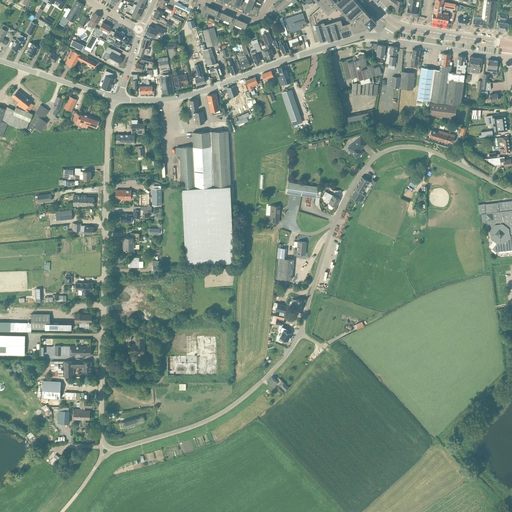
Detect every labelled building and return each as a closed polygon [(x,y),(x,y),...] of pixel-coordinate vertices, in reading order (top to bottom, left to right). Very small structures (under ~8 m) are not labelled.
[(76,0),(71,9),(69,8),(58,26),(68,32),(74,22),(84,4),(76,0)] [(167,6),(166,6),(168,0),(167,0),(160,0),(159,5),(172,11),(173,8),(168,5),(167,6)] [(248,3),(242,0),(241,0),(236,0),(235,3),(234,5),(239,6),(238,8),(245,10),(245,9),(246,8),(248,3)] [(255,15),(259,7),(252,5),(254,0),(253,0),(248,0),(248,3),(246,8),(245,9),(249,11),(249,12),(255,15)] [(309,18),(309,19),(315,41),(326,38),(328,37),(329,40),(351,33),(351,32),(353,32),(367,27),(370,26),(370,27),(376,21),(371,15),(370,16),(369,15),(355,0),(316,0),(318,2),(321,6),(310,16),(309,16),(309,17),(309,18)] [(397,0),(391,0),(390,3),(396,7),(395,11),(400,12),(402,1),(398,1),(397,0)] [(419,1),(418,0),(408,0),(406,14),(416,16),(417,8),(415,7),(417,1),(419,1)] [(435,0),(432,19),(448,22),(449,15),(443,14),(441,13),(443,0),(435,0)] [(487,0),(486,7),(496,8),(497,1),(489,0),(487,0)] [(176,1),(174,6),(188,13),(191,8),(181,4),(182,4),(176,1)] [(283,8),(278,1),(274,5),(280,11),(283,8)] [(127,7),(141,13),(143,7),(137,5),(134,3),(133,6),(128,4),(127,7)] [(206,10),(202,8),(201,12),(204,14),(206,11),(216,15),(219,10),(208,5),(206,10)] [(141,13),(127,7),(126,9),(133,13),(132,16),(138,18),(141,13)] [(496,8),(486,7),(485,14),(495,15),(496,8)] [(164,19),(166,16),(162,14),(163,12),(157,9),(153,16),(160,19),(160,18),(164,19)] [(222,11),(220,17),(231,22),(233,16),(222,11)] [(95,12),(89,22),(87,25),(91,27),(93,25),(95,26),(101,16),(95,12)] [(303,12),(285,18),(289,32),(304,27),(303,25),(307,24),(303,12)] [(458,17),(457,23),(457,24),(466,25),(467,18),(466,18),(467,15),(464,14),(463,18),(458,17)] [(495,15),(485,14),(485,21),(492,22),(494,22),(495,15)] [(497,28),(497,29),(499,29),(499,31),(505,31),(505,30),(507,30),(509,22),(505,22),(505,19),(507,20),(508,15),(499,14),(498,18),(499,18),(498,21),(497,28)] [(80,24),(79,26),(81,28),(83,25),(84,26),(89,18),(84,15),(80,24)] [(237,18),(234,23),(245,28),(247,22),(237,18)] [(482,28),(483,21),(474,19),(473,26),(482,28)] [(32,34),(37,24),(32,21),(27,32),(32,34)] [(492,22),(485,21),(483,21),(482,28),(491,29),(492,22)] [(108,32),(111,26),(103,22),(99,28),(96,27),(92,34),(99,37),(102,31),(107,33),(107,32),(108,32)] [(156,24),(154,28),(149,25),(145,33),(155,37),(157,32),(163,35),(165,29),(156,24)] [(203,30),(207,46),(219,43),(214,26),(203,30)] [(271,49),(270,45),(269,43),(273,41),(269,31),(267,26),(259,28),(266,44),(265,44),(267,47),(261,49),(264,56),(267,56),(268,58),(274,55),(271,49)] [(121,32),(117,30),(115,32),(112,31),(109,36),(115,40),(117,36),(122,39),(125,34),(124,34),(125,33),(122,31),(121,32)] [(98,38),(92,34),(85,48),(91,51),(98,38)] [(24,41),(26,38),(22,36),(21,39),(17,37),(12,48),(19,51),(21,47),(22,45),(24,41)] [(138,55),(144,57),(146,48),(147,49),(150,39),(144,37),(138,55)] [(282,39),(279,40),(278,38),(273,39),(276,46),(280,45),(283,52),(290,49),(287,42),(283,43),(282,39)] [(300,46),(298,39),(295,40),(294,38),(289,40),(291,46),(293,45),(294,48),(297,47),(297,48),(300,47),(300,46)] [(30,47),(27,53),(34,57),(40,46),(33,42),(32,43),(30,42),(28,46),(30,47)] [(256,50),(254,51),(251,52),(255,63),(261,61),(258,52),(261,50),(260,46),(259,43),(258,42),(254,44),(256,50)] [(373,49),(378,49),(377,55),(384,56),(385,45),(379,44),(379,46),(377,45),(377,44),(373,43),(373,49)] [(219,65),(218,62),(216,63),(211,47),(205,49),(204,44),(200,45),(202,50),(207,66),(214,64),(215,67),(210,69),(211,73),(215,71),(218,78),(223,76),(219,65)] [(389,64),(388,68),(394,68),(396,56),(395,56),(395,53),(396,53),(397,46),(390,45),(389,53),(391,53),(391,56),(390,56),(389,64)] [(108,47),(106,51),(110,54),(107,60),(118,65),(122,58),(119,56),(120,53),(113,49),(108,47)] [(416,73),(418,65),(420,50),(413,49),(410,64),(411,64),(410,71),(402,71),(400,88),(413,89),(415,73),(416,73)] [(55,62),(58,56),(54,54),(54,53),(48,50),(43,59),(49,62),(50,60),(55,62)] [(78,58),(88,63),(88,65),(88,66),(90,67),(91,66),(92,66),(95,67),(97,62),(75,51),(74,52),(72,50),(66,62),(74,66),(78,58)] [(245,52),(244,53),(243,53),(242,53),(242,52),(241,52),(240,52),(240,53),(239,53),(239,54),(238,55),(239,58),(243,67),(250,65),(248,59),(247,59),(245,54),(245,52)] [(197,53),(186,55),(189,66),(200,63),(197,53)] [(373,84),(373,83),(374,82),(372,76),(382,73),(380,65),(374,67),(373,63),(367,65),(364,53),(357,55),(358,59),(356,59),(355,56),(354,56),(353,56),(353,57),(354,60),(348,62),(347,60),(341,61),(346,79),(353,77),(355,82),(353,83),(352,93),(356,93),(378,95),(378,84),(373,84)] [(442,53),(440,53),(439,53),(439,57),(439,58),(439,60),(441,61),(441,64),(440,64),(440,69),(421,67),(417,98),(445,102),(450,71),(451,71),(452,62),(450,61),(451,54),(442,53)] [(450,71),(445,102),(460,104),(464,81),(465,74),(467,59),(465,59),(465,56),(459,55),(456,72),(451,71),(450,71)] [(479,74),(480,67),(481,67),(482,58),(470,56),(469,62),(467,62),(466,72),(479,74)] [(234,62),(235,63),(233,64),(231,59),(228,61),(230,65),(229,65),(232,73),(239,71),(238,69),(241,68),(238,60),(234,62)] [(488,67),(487,71),(492,71),(492,73),(492,74),(493,74),(496,74),(497,68),(498,60),(488,59),(488,67)] [(148,64),(144,63),(144,61),(140,60),(140,63),(137,62),(135,68),(141,70),(143,66),(147,67),(148,64)] [(285,65),(278,67),(281,75),(278,76),(281,85),(291,81),(285,65)] [(201,68),(198,69),(200,77),(195,78),(197,84),(206,82),(204,75),(203,75),(201,68)] [(111,90),(115,78),(112,77),(114,73),(106,70),(103,77),(105,78),(102,86),(106,88),(107,89),(108,89),(109,89),(111,90)] [(273,77),(273,76),(271,70),(262,73),(265,79),(268,78),(269,82),(272,81),(271,78),(273,77)] [(163,93),(173,91),(171,75),(169,75),(168,71),(162,72),(163,76),(160,76),(161,84),(162,84),(163,93)] [(182,75),(182,74),(174,76),(176,86),(177,86),(179,86),(179,85),(184,84),(184,83),(188,82),(187,74),(182,75)] [(256,76),(246,80),(250,91),(254,90),(253,86),(258,84),(256,76)] [(392,76),(391,87),(399,88),(400,77),(392,76)] [(488,90),(489,90),(491,89),(490,82),(483,81),(482,89),(488,90)] [(238,94),(235,85),(231,87),(230,86),(229,87),(228,87),(228,88),(230,96),(231,96),(231,97),(232,97),(233,99),(224,102),(227,110),(237,107),(235,99),(237,98),(236,95),(238,94)] [(292,121),(302,117),(292,89),(282,92),(292,121)] [(13,96),(19,101),(16,104),(18,105),(18,107),(16,106),(15,110),(11,108),(7,106),(6,108),(0,106),(0,134),(3,136),(8,124),(25,131),(29,121),(30,121),(33,113),(29,112),(29,111),(34,105),(31,102),(32,101),(24,95),(18,90),(13,96)] [(272,92),(267,94),(270,101),(271,103),(275,101),(274,99),(275,99),(272,92)] [(216,93),(207,95),(211,111),(220,109),(216,93)] [(57,115),(59,109),(63,98),(57,96),(53,107),(55,108),(53,114),(57,115)] [(64,107),(72,111),(77,99),(70,96),(64,107)] [(192,115),(195,114),(197,123),(205,122),(203,110),(197,111),(196,108),(199,107),(197,98),(189,100),(192,115)] [(429,114),(446,117),(455,118),(456,105),(431,102),(429,114)] [(48,122),(44,119),(50,110),(41,104),(35,113),(37,115),(28,128),(32,131),(35,127),(41,131),(48,122)] [(340,116),(342,125),(374,118),(372,110),(340,116)] [(81,112),(80,113),(76,112),(73,120),(77,122),(77,124),(87,127),(88,124),(96,127),(99,119),(81,112)] [(493,124),(506,122),(505,114),(492,115),(493,124)] [(236,121),(237,125),(248,120),(247,117),(243,118),(241,115),(238,116),(239,120),(236,121)] [(145,123),(138,123),(138,119),(132,119),(132,130),(145,130),(145,123)] [(60,122),(54,120),(50,132),(55,134),(60,122)] [(506,122),(493,124),(495,132),(507,130),(506,122)] [(234,261),(230,185),(231,185),(228,130),(193,132),(194,146),(176,147),(176,156),(180,155),(182,187),(186,264),(234,261)] [(453,143),(455,135),(439,130),(439,132),(431,130),(429,137),(437,139),(437,140),(448,143),(449,142),(453,143)] [(135,143),(135,134),(117,134),(117,142),(124,142),(124,143),(135,143)] [(503,145),(509,144),(508,136),(499,137),(500,142),(502,142),(503,145)] [(364,143),(360,138),(348,148),(356,158),(363,152),(359,148),(362,146),(362,145),(364,143)] [(510,152),(509,144),(503,145),(503,148),(500,148),(501,153),(510,152)] [(504,156),(488,158),(488,160),(492,163),(494,163),(494,164),(500,164),(504,163),(504,166),(511,165),(511,159),(505,160),(504,160),(504,157),(504,156)] [(83,171),(81,171),(81,168),(75,168),(75,173),(76,174),(83,175),(83,178),(91,179),(91,171),(83,171)] [(73,174),(73,169),(63,169),(63,177),(69,177),(69,174),(73,174)] [(357,201),(369,181),(362,176),(355,188),(356,189),(351,197),(357,201)] [(301,195),(303,184),(288,181),(286,192),(301,195)] [(303,184),(301,195),(316,198),(318,187),(303,184)] [(152,205),(153,205),(161,205),(161,204),(161,188),(152,188),(152,204),(152,205)] [(131,200),(131,190),(116,190),(116,198),(122,198),(122,199),(131,200)] [(333,195),(326,192),(324,195),(327,196),(325,201),(329,203),(336,206),(340,198),(333,195)] [(51,193),(37,195),(38,202),(52,200),(51,193)] [(94,197),(87,197),(87,195),(73,194),(73,206),(86,206),(86,204),(94,204),(94,197)] [(485,203),(479,204),(480,213),(481,213),(482,221),(486,221),(487,230),(490,230),(490,231),(491,237),(497,242),(492,248),(498,253),(499,251),(511,249),(511,200),(499,202),(485,204),(485,203)] [(279,222),(280,206),(271,205),(270,215),(272,215),(271,222),(279,222)] [(151,214),(151,206),(134,206),(134,209),(133,209),(133,215),(121,215),(121,221),(131,222),(131,218),(140,218),(140,210),(142,210),(142,213),(148,213),(148,214),(151,214)] [(59,211),(55,211),(56,220),(60,220),(73,219),(72,209),(59,210),(59,211)] [(85,227),(80,227),(80,223),(74,223),(74,230),(80,230),(85,230),(84,233),(93,233),(94,226),(89,226),(89,225),(85,225),(85,226),(85,227)] [(131,237),(124,237),(124,249),(133,249),(133,241),(139,241),(139,233),(131,233),(131,237)] [(298,241),(297,249),(293,249),(293,253),(305,254),(306,242),(298,241)] [(279,257),(286,258),(287,248),(282,247),(282,244),(278,243),(278,247),(277,257),(279,257)] [(279,257),(278,258),(277,278),(292,280),(294,259),(286,258),(279,257)] [(75,289),(84,289),(82,289),(82,295),(90,295),(91,290),(93,290),(93,283),(75,282),(75,289)] [(301,311),(303,301),(293,298),(292,302),(295,303),(293,309),(301,311)] [(275,302),(272,309),(276,310),(275,310),(286,313),(288,306),(278,302),(278,303),(275,302)] [(31,329),(46,329),(46,331),(49,331),(49,329),(72,329),(72,323),(50,322),(50,313),(31,313),(31,322),(11,322),(10,330),(31,330),(31,329)] [(89,327),(89,323),(89,322),(92,322),(92,315),(75,314),(75,323),(79,323),(79,327),(89,327)] [(362,321),(355,325),(357,330),(364,326),(362,321)] [(288,340),(289,341),(291,337),(290,337),(291,333),(288,331),(288,329),(282,327),(280,331),(283,332),(280,338),(288,341),(288,340)] [(0,334),(0,354),(25,354),(25,335),(0,334)] [(202,376),(217,375),(216,335),(197,336),(197,352),(186,352),(186,355),(167,355),(167,360),(171,360),(171,361),(180,361),(180,367),(183,367),(183,371),(202,371),(202,376)] [(144,353),(144,345),(144,338),(136,338),(136,345),(131,345),(131,353),(139,353),(144,353)] [(55,355),(70,355),(91,355),(91,346),(55,346),(55,355)] [(91,374),(91,365),(92,365),(92,362),(91,362),(91,361),(51,361),(51,376),(64,376),(73,376),(73,367),(84,367),(84,374),(91,374)] [(278,383),(275,380),(272,377),(268,381),(274,387),(278,383)] [(43,381),(42,397),(60,398),(61,382),(43,381)] [(85,410),(85,409),(74,409),(74,419),(90,419),(90,410),(85,410)] [(59,410),(59,423),(69,423),(69,410),(59,410)] [(143,415),(121,422),(123,428),(143,415)] [(53,464),(59,457),(56,454),(50,461),(53,464)]
